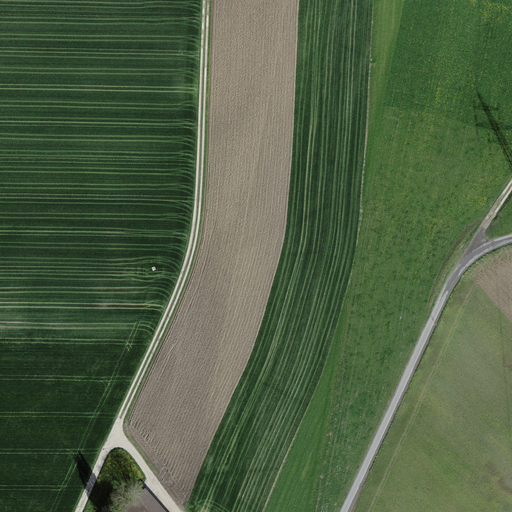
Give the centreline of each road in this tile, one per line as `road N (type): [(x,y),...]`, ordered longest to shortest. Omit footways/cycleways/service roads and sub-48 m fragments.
road 1 (track): [(113,431),(193,241),(204,0)]
road 2 (residential): [(511,236),(486,245),(450,278),(344,511)]
